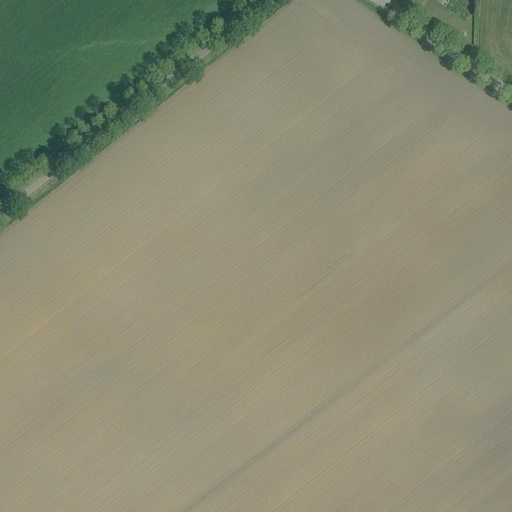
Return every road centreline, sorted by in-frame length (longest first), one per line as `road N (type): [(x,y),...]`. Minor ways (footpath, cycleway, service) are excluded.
road 1 (unclassified): [(0,213),(266,0)]
road 2 (unclassified): [(511,92),(378,0)]
